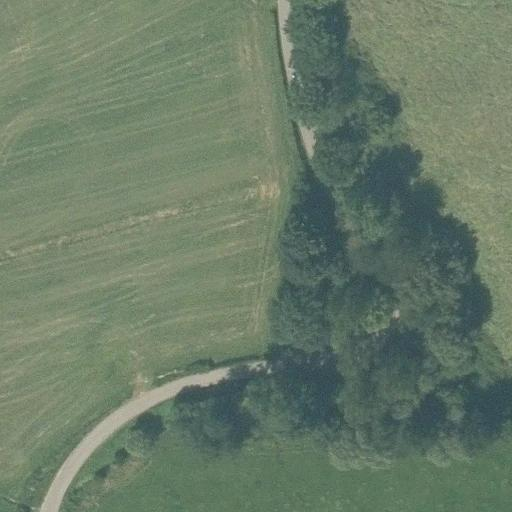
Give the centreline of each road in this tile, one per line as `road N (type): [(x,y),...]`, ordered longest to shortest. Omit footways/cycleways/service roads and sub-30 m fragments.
road 1 (unclassified): [(48,511),(75,459),(131,409),(223,375),(339,359),(387,332),(391,286),(318,160),(284,0)]
road 2 (track): [(334,197),(331,313),(312,362)]
